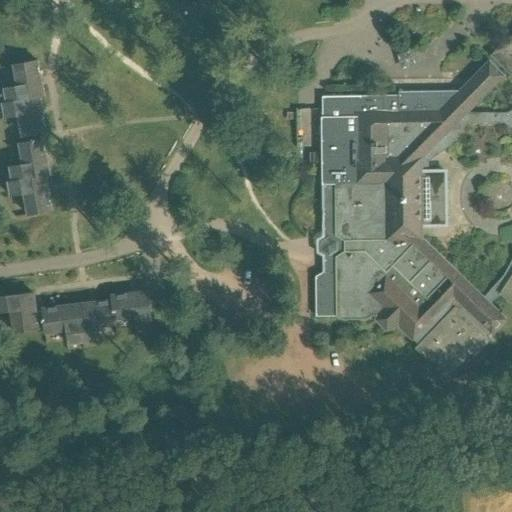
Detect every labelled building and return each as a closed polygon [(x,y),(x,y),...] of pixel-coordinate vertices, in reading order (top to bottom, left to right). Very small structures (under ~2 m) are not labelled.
[(504,42),(490,56),(511,78),(511,38),(510,42),(511,42),(508,45),(504,42)] [(419,68),(432,67),(432,54),(418,55),(419,68)] [(399,68),(413,71),(416,59),(401,55),(399,68)] [(511,259),(504,275),(484,296),(425,239),(424,160),(506,77),(494,66),(488,60),(439,111),(399,111),(399,94),(376,95),(324,96),(324,116),(321,116),(322,184),(335,184),(335,233),(322,241),(321,253),(335,257),(335,317),(342,321),(366,321),(371,318),(375,317),(373,321),(387,335),(397,329),(413,343),(415,341),(418,344),(415,347),(431,363),(434,360),(450,375),(470,354),(474,357),(488,341),(497,332),(508,320),(493,305),(501,294),(511,303),(511,259)] [(12,66),(15,85),(3,87),(5,101),(1,102),(4,118),(17,116),(21,138),(47,132),(41,99),(46,96),(41,62),(12,66)] [(295,109),(297,149),(307,148),(305,120),(317,119),(316,108),(295,109)] [(17,144),(21,164),(9,166),(11,180),(7,181),(9,197),(23,195),(27,216),(52,212),(48,179),(52,177),(45,138),(17,144)] [(44,335),(65,333),(67,345),(97,341),(96,330),(117,327),(117,323),(136,321),(137,331),(153,330),(152,319),(149,291),(109,295),(108,299),(40,307),(44,335)] [(35,292),(8,296),(0,296),(0,312),(9,312),(12,334),(39,330),(35,292)]
